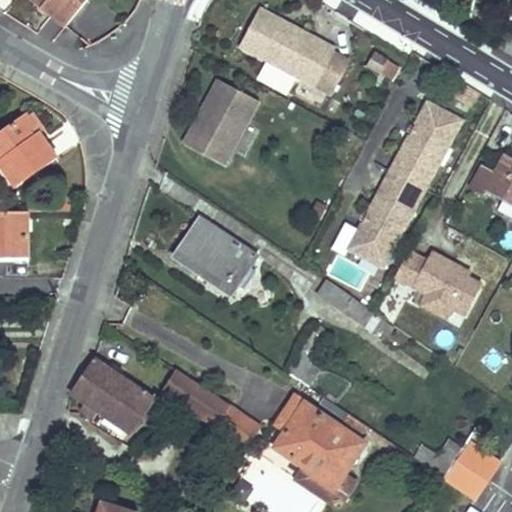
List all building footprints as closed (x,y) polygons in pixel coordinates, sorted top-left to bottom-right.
[(89,0),(44,0),(46,1),(42,6),(41,7),(66,28),(89,0)] [(336,51),(261,10),(241,46),(316,87),(336,51)] [(387,62),(374,53),(366,67),(379,75),(387,62)] [(192,130),(184,144),(224,165),(258,101),(218,80),(203,108),(206,110),(194,131),(192,130)] [(466,104),(474,91),(460,83),(452,96),(466,104)] [(472,108),(480,95),(474,91),(466,104),(472,108)] [(389,174),(424,192),(461,124),(426,105),(389,174)] [(203,108),(192,130),(194,131),(206,110),(203,108)] [(0,192),(5,199),(58,159),(41,135),(36,139),(29,130),(34,126),(25,114),(0,132),(0,192)] [(41,135),(34,126),(29,130),(36,139),(41,135)] [(511,205),(511,158),(505,155),(496,172),(482,164),(469,189),(484,197),(487,191),(511,205)] [(383,271),(424,192),(389,174),(348,252),(383,271)] [(448,223),(460,200),(448,194),(436,216),(438,217),(448,223)] [(31,211),(70,211),(70,197),(30,197),(31,211)] [(29,259),(29,211),(0,211),(0,274),(5,275),(6,259),(29,259)] [(256,256),(201,217),(176,254),(224,287),(242,262),(249,266),(249,267),(256,256)] [(448,223),(438,217),(431,229),(432,229),(441,235),(448,223)] [(463,325),(485,280),(430,253),(427,259),(410,250),(391,288),(463,325)] [(232,293),(249,267),(249,266),(242,262),(224,287),(225,287),(231,292),(232,293)] [(377,315),(327,281),(318,294),(334,305),(377,335),(381,328),(389,334),(394,326),(377,315)] [(300,381),(314,360),(302,353),(289,373),(300,381)] [(142,419),(156,400),(119,375),(123,369),(113,362),(109,368),(95,358),(72,394),(86,403),(99,412),(132,434),(133,433),(142,419)] [(189,408),(202,388),(177,371),(164,390),(189,408)] [(230,407),(202,388),(189,408),(217,426),(230,407)] [(356,484),(343,475),(364,444),(295,397),(283,415),(292,421),(293,422),(286,431),(275,447),(305,467),(297,480),(333,504),(344,502),(356,484)] [(99,412),(86,403),(82,409),(95,418),(99,412)] [(238,412),(230,407),(217,426),(225,431),(238,412)] [(260,427),(238,412),(225,431),(247,446),(260,427)] [(286,431),(293,422),(292,421),(283,415),(278,422),(277,424),(286,431)] [(447,473),(463,448),(454,443),(451,449),(445,445),(438,455),(423,446),(415,458),(414,458),(444,478),(447,473)] [(462,482),(478,455),(464,447),(463,448),(447,473),(462,482)] [(139,511),(140,510),(102,499),(98,511),(78,511),(72,510),(71,511),(139,511)]
